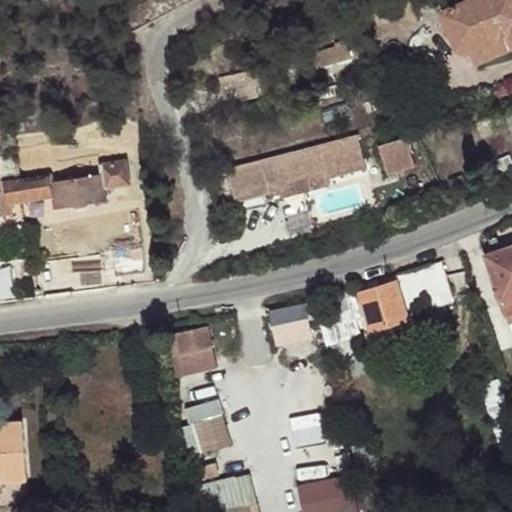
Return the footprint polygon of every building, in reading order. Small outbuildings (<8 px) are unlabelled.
[(378,38),(418,22),(408,0),(394,0),(367,12),(378,38)] [(511,0),(470,0),(442,12),(457,50),(467,53),(473,50),(477,61),(511,45),(511,0)] [(315,68),(350,57),(344,41),(333,44),(333,46),(310,54),(315,68)] [(222,94),(271,82),(267,67),(219,79),(222,94)] [(359,132),(229,169),(239,203),(281,190),(291,188),(288,181),(327,169),(329,177),(330,177),(368,166),(359,132)] [(410,136),(380,143),(387,173),(417,166),(410,136)] [(91,150),(90,141),(75,143),(76,153),(91,150)] [(43,150),(24,153),(26,163),(46,159),(43,150)] [(20,179),(22,201),(53,196),(55,206),(70,204),(70,207),(74,209),(84,207),(88,204),(87,200),(104,198),(103,189),(136,183),(132,160),(20,179)] [(288,181),(291,188),(281,190),(284,197),(333,184),(330,177),(329,177),(327,169),(288,181)] [(10,203),(22,201),(20,179),(0,182),(0,214),(12,212),(10,203)] [(115,274),(143,270),(139,244),(112,248),(115,274)] [(506,317),(511,314),(511,246),(486,255),(506,317)] [(442,260),(396,274),(400,287),(427,279),(432,294),(449,288),(442,260)] [(370,330),(406,318),(395,283),(359,294),(370,330)] [(277,344),(312,339),(307,303),(272,308),(277,344)] [(178,336),(166,339),(171,357),(215,346),(210,325),(177,333),(178,336)] [(289,371),(293,400),(324,396),(320,367),(289,371)] [(221,397),(181,408),(194,456),(234,445),(221,397)] [(0,480),(26,478),(21,422),(0,423),(0,480)] [(262,511),(248,468),(201,484),(210,511),(262,511)] [(302,511),(334,511),(328,477),(298,482),(302,511)]
